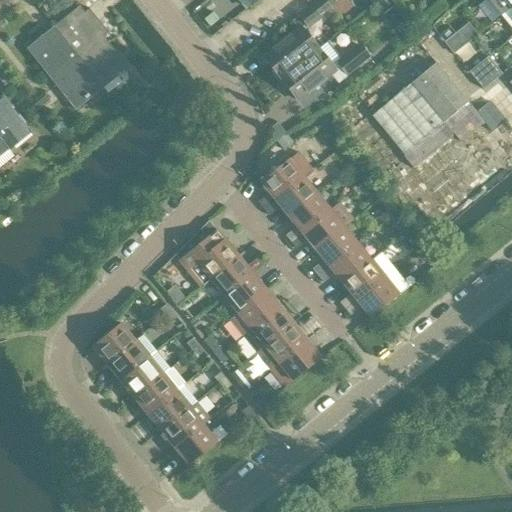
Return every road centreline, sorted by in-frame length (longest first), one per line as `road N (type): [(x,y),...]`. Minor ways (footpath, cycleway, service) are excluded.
road 1 (unclassified): [(162,511),(76,400),(63,352),(68,336),(217,182)]
road 2 (unclassified): [(219,511),(511,273)]
road 3 (residential): [(365,359),(217,182)]
road 4 (unclassified): [(217,182),(238,158),(245,124),(151,0)]
